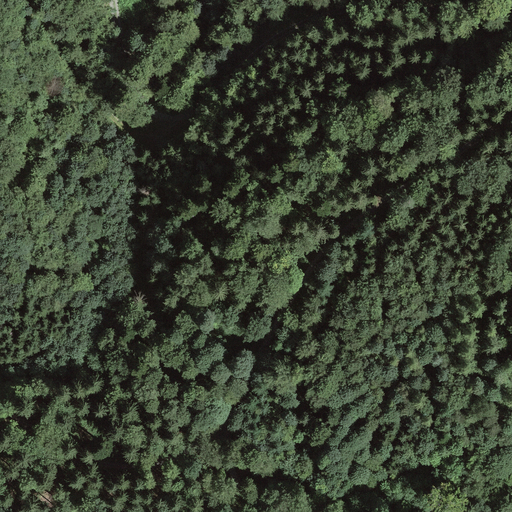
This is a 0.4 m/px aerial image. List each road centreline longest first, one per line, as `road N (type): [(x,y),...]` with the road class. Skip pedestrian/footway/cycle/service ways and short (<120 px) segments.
road 1 (track): [(511,8),(348,6),(272,35),(185,120),(169,123),(150,115),(132,86),(115,0)]
road 2 (track): [(219,438),(250,360),(306,271),(368,205),(511,112)]
road 3 (track): [(219,438),(156,463),(117,467),(57,449),(0,399)]
road 4 (track): [(511,438),(295,511)]
road 5 (track): [(29,0),(64,71),(124,129),(151,137),(169,123)]
